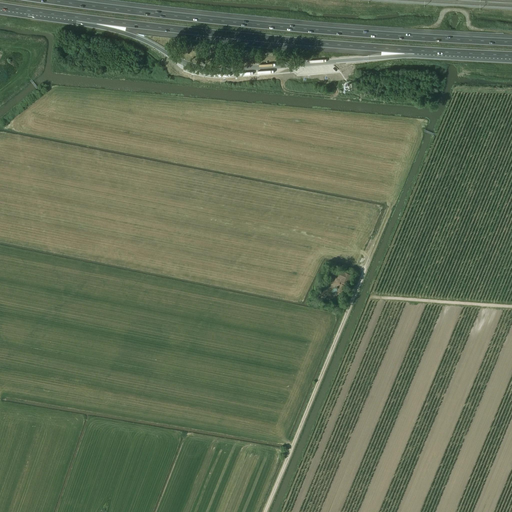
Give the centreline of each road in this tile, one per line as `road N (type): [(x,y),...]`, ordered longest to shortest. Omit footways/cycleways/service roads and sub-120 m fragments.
road 1 (motorway): [(511,42),(46,0)]
road 2 (motorway): [(74,17),(438,51)]
road 3 (track): [(266,511),(390,204)]
road 4 (track): [(511,306),(369,296)]
